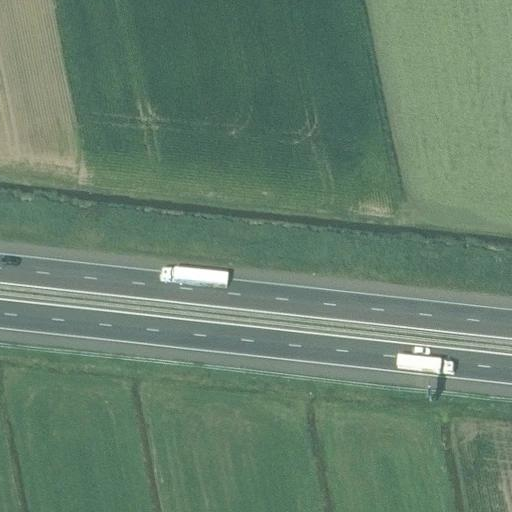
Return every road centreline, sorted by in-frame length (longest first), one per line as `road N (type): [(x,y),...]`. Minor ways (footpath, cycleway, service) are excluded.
road 1 (motorway): [(511,325),(0,268)]
road 2 (motorway): [(0,313),(511,369)]
